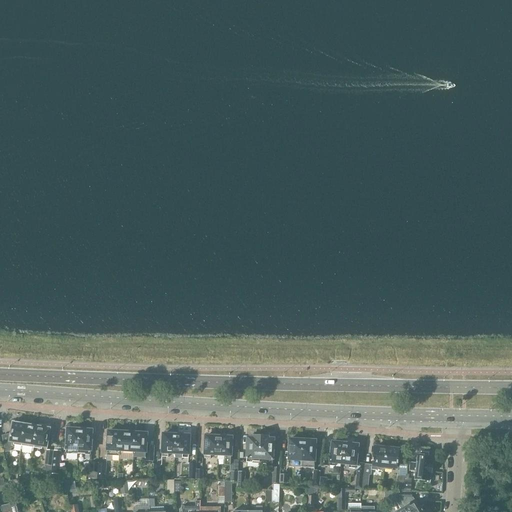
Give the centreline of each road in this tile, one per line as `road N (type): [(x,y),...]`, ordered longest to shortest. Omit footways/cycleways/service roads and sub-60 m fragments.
road 1 (secondary): [(511,389),(0,375)]
road 2 (secondary): [(0,391),(457,416)]
